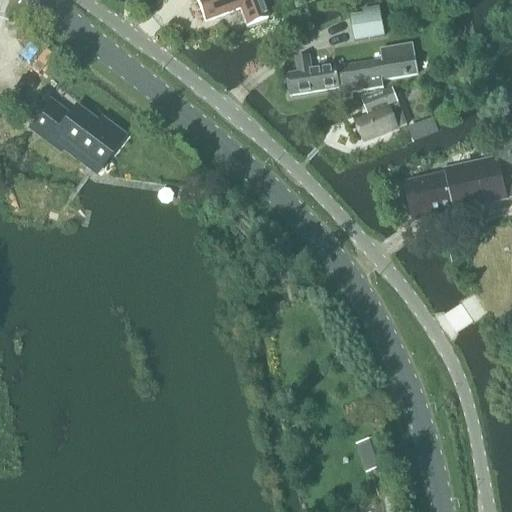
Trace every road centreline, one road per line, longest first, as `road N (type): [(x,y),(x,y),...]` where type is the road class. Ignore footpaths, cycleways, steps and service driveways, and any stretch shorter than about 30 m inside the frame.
road 1 (residential): [(488,511),(469,411),(427,318),(305,180),(205,91),(83,0)]
road 2 (secondary): [(443,511),(402,366),(355,280),(298,213),(44,0)]
